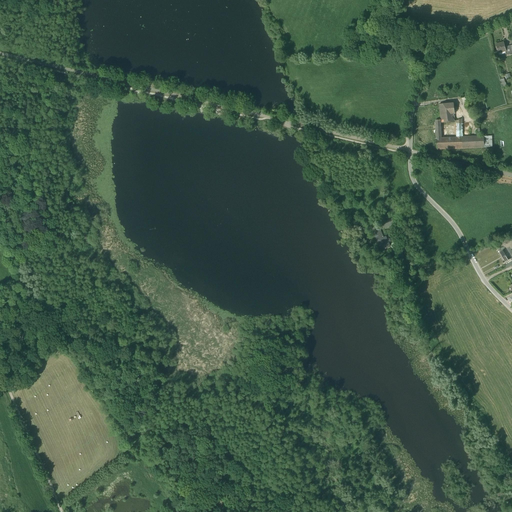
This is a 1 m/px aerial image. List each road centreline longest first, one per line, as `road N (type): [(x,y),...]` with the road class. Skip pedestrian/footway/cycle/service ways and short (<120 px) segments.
road 1 (residential): [(511,308),(481,277),(410,168),(411,114),(433,57),(511,21)]
road 2 (track): [(0,370),(61,511)]
